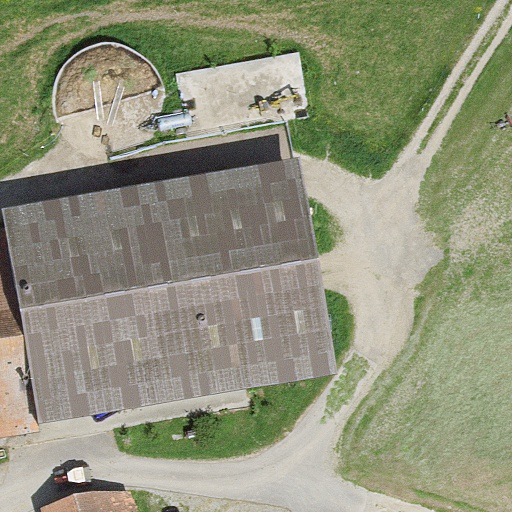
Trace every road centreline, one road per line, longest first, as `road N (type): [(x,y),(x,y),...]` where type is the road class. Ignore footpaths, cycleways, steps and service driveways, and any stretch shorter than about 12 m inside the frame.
road 1 (track): [(0,208),(239,156),(302,156),(340,178),(364,223),(370,291),(368,349),(331,421),(285,465),(233,475),(123,469),(44,487),(0,507)]
road 2 (track): [(364,223),(507,0)]
road 3 (track): [(285,465),(401,511)]
